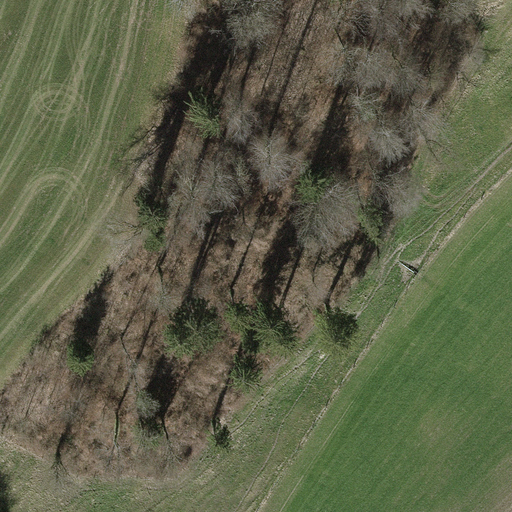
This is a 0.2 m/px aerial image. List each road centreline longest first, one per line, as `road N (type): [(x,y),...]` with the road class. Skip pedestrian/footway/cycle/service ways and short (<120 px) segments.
road 1 (track): [(511,144),(442,214),(412,211),(424,168),(498,19),(511,8)]
road 2 (track): [(293,0),(199,81),(138,166)]
